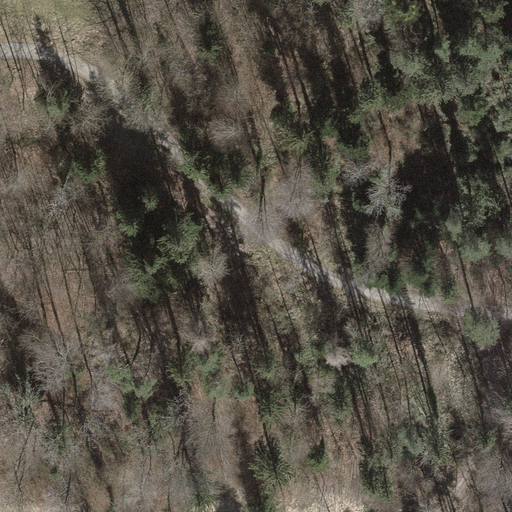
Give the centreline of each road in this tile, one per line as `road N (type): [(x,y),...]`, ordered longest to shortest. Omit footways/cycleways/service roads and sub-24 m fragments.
road 1 (track): [(0,49),(73,61),(198,184),(287,251),(404,301),(511,314)]
road 2 (track): [(482,311),(485,416),(466,477),(440,511)]
